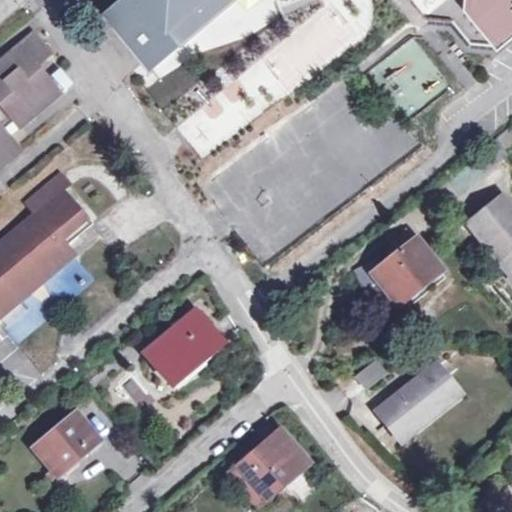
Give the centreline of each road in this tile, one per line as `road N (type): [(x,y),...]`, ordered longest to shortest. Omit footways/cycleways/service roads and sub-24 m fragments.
road 1 (residential): [(40,0),(240,302)]
road 2 (residential): [(511,99),(240,302)]
road 3 (unknown): [(206,251),(0,416)]
road 4 (residential): [(134,511),(291,380)]
road 5 (residential): [(291,380),(353,474),(412,511)]
